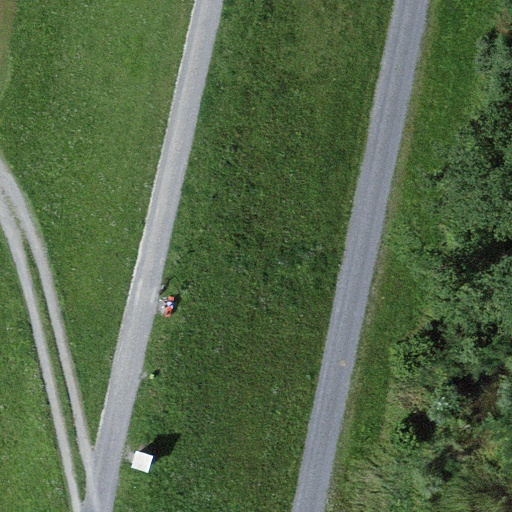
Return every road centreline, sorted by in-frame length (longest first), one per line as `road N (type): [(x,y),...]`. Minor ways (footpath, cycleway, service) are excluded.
road 1 (track): [(216,0),(108,511)]
road 2 (track): [(418,0),(316,511)]
road 3 (track): [(97,511),(31,226),(0,168)]
